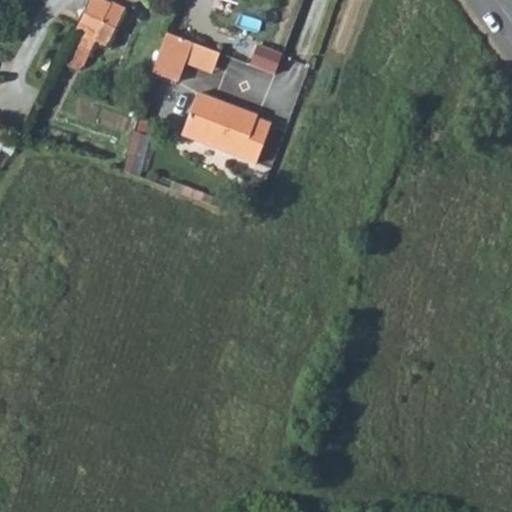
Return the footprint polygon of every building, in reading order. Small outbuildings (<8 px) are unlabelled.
[(108,5),(95,0),(87,0),(72,32),(75,34),(92,42),(104,48),(113,30),(99,22),(108,5)] [(180,62),(187,42),(164,33),(149,73),(172,82),(180,62)] [(86,55),(92,42),(75,34),(68,46),(86,55)] [(207,50),(187,42),(180,62),(199,70),(207,50)] [(240,62),(264,71),(270,57),(245,49),(240,62)] [(253,120),(254,117),(194,94),(178,135),(252,163),(267,125),(253,120)]
